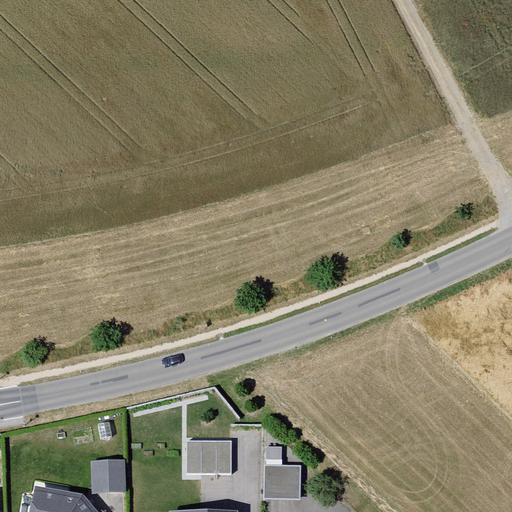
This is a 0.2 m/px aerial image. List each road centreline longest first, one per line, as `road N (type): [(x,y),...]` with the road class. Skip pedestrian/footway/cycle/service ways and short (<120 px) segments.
road 1 (tertiary): [(28,400),(154,375),(280,337),(511,241)]
road 2 (track): [(511,199),(403,0)]
